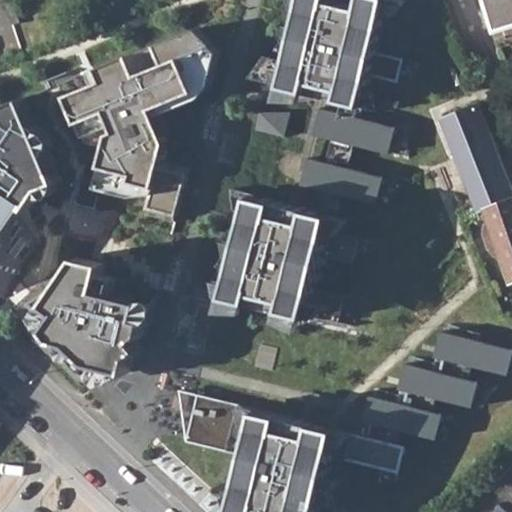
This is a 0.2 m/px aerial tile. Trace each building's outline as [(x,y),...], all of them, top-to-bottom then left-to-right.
[(400,12),(349,0),(306,0),(283,98),(352,115),(368,118),(374,120),(381,88),(405,94),(412,64),(389,59),(400,12)] [(511,0),(491,0),(501,30),(511,26),(511,0)] [(134,70),(106,81),(110,93),(75,105),(85,132),(111,122),(120,145),(105,185),(162,201),(167,182),(175,155),(162,126),(207,108),(226,62),(204,39),(161,55),(168,75),(141,87),(134,70)] [(511,271),(511,179),(480,103),(475,104),(446,117),(483,210),(489,208),(494,221),(487,223),(486,235),(491,247),(498,255),(505,252),(511,271)] [(27,106),(0,114),(0,297),(13,308),(57,231),(32,188),(36,172),(52,169),(27,106)] [(262,131),(293,132),(293,110),(262,110),(262,131)] [(337,196),(331,229),(354,234),(355,228),(359,209),(388,215),(394,186),(357,179),(362,156),(401,164),(406,141),(365,132),(368,118),(352,115),(349,128),(331,125),(327,144),(347,148),(342,176),(323,172),(319,192),(337,196)] [(195,189),(167,182),(162,201),(153,240),(182,247),(195,189)] [(331,229),(254,211),(231,312),(350,339),(358,305),(328,298),(335,268),(360,274),(369,237),(354,234),(331,229)] [(79,267),(43,330),(90,377),(134,383),(153,313),(104,301),(116,276),(79,267)] [(346,428),(339,456),(405,472),(414,435),(443,442),(452,404),(480,410),(489,371),(511,376),(511,345),(446,331),(438,368),(411,362),(402,399),(374,394),(367,431),(346,428)] [(253,454),(238,510),(244,511),(325,511),(339,456),(346,428),(204,393),(191,440),(253,454)]
